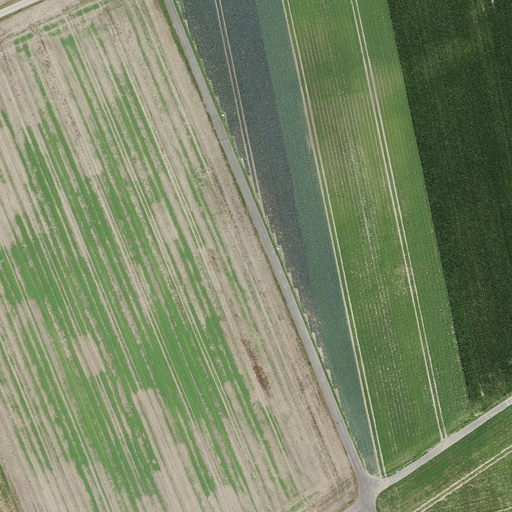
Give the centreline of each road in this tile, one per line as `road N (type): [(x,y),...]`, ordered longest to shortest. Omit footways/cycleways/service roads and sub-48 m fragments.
road 1 (track): [(372,511),(166,0)]
road 2 (track): [(511,400),(345,511)]
